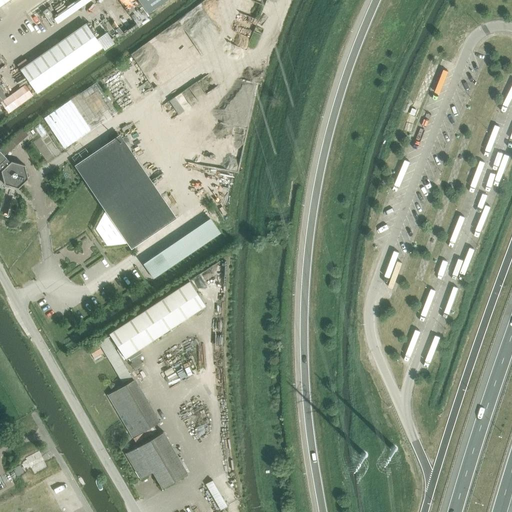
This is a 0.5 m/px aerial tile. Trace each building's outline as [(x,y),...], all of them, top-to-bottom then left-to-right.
[(138,0),(148,13),(166,0),(138,0)] [(47,8),(42,12),(51,25),(56,21),(47,8)] [(85,23),(61,41),(78,65),(102,47),(85,23)] [(61,41),(44,52),(61,76),(78,65),(61,41)] [(44,52),(28,63),(45,88),(61,76),(44,52)] [(45,88),(28,63),(19,70),(36,94),(45,88)] [(65,104),(44,118),(64,149),(86,135),(65,104)] [(40,124),(34,128),(41,138),(46,134),(40,124)] [(119,137),(76,166),(107,211),(96,230),(106,244),(128,241),(131,246),(173,218),(119,137)] [(10,140),(4,145),(9,151),(15,146),(10,140)] [(11,161),(9,163),(4,157),(4,156),(0,152),(0,169),(1,171),(4,184),(18,188),(28,178),(24,165),(11,161)] [(153,279),(220,233),(210,220),(144,265),(153,279)] [(125,358),(205,305),(189,280),(109,333),(125,358)] [(103,353),(97,344),(89,349),(94,358),(103,353)] [(139,351),(128,358),(132,363),(142,356),(139,351)] [(139,358),(130,364),(133,368),(142,363),(139,358)] [(132,438),(160,421),(135,378),(107,395),(132,438)] [(189,473),(189,472),(164,431),(125,454),(140,479),(153,472),(162,489),(189,473)] [(228,506),(228,505),(213,480),(205,484),(220,510),(228,506)] [(48,487),(22,501),(28,511),(50,511),(51,511),(47,505),(55,501),(48,487)]
